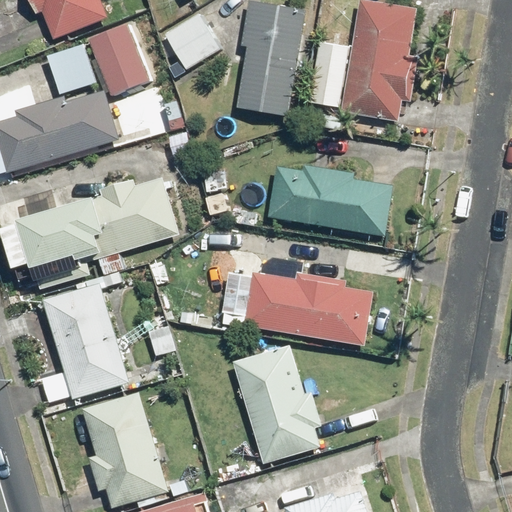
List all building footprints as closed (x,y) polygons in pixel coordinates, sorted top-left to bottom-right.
[(113,19),(105,0),(33,0),(40,15),(46,13),(58,41),(113,19)] [(260,6),(246,105),(291,112),(306,13),(260,6)] [(370,8),(350,108),(399,117),(419,18),(370,8)] [(204,19),(176,35),(193,66),(222,50),(204,19)] [(97,40),(117,91),(153,77),(134,26),(97,40)] [(329,49),(319,101),(341,106),(351,54),(329,49)] [(2,130),(16,173),(119,141),(105,97),(2,130)] [(284,169),(275,219),(385,238),(394,189),(284,169)] [(30,222),(41,265),(178,232),(167,188),(30,222)] [(261,272),(252,326),(365,346),(375,292),(261,272)] [(54,305),(77,396),(128,383),(104,292),(54,305)] [(174,327),(150,334),(158,361),(182,354),(174,327)] [(293,350),(239,365),(268,465),(322,449),(293,350)] [(93,414),(117,506),(166,494),(142,401),(93,414)] [(313,511),(369,511),(366,498),(313,511)] [(213,511),(210,500),(166,511),(165,511),(164,511),(213,511)]
